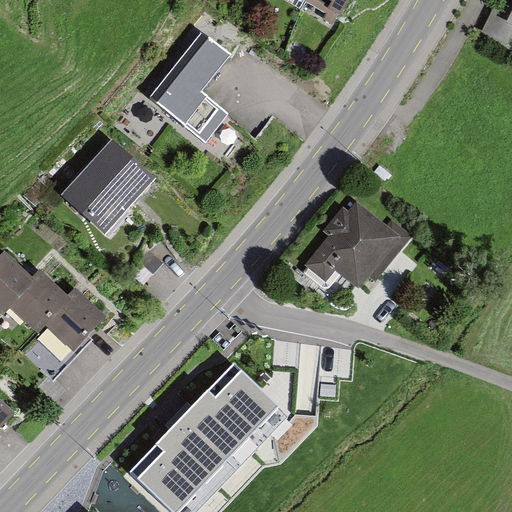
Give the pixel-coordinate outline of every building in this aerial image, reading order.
[(367,0),(323,0),(319,8),(352,27),(367,0)] [(511,11),(499,5),(481,40),(505,51),(511,37),(511,11)] [(242,63),(209,38),(156,103),(212,148),(235,119),(212,101),(242,63)] [(118,147),(72,194),(112,234),(159,187),(118,147)] [(410,244),(365,205),(357,214),(351,209),(331,232),(338,239),(313,267),(336,287),(347,274),(368,292),(410,244)] [(5,259),(0,264),(0,319),(4,323),(12,314),(37,289),(32,284),(5,259)] [(32,284),(37,289),(12,314),(39,341),(47,333),(73,306),(68,302),(40,275),(32,284)] [(47,333),(75,360),(109,325),(76,294),(68,302),(73,306),(47,333)] [(232,362),(109,499),(124,511),(221,511),(301,423),(232,362)] [(0,433),(15,417),(0,403),(0,433)]
